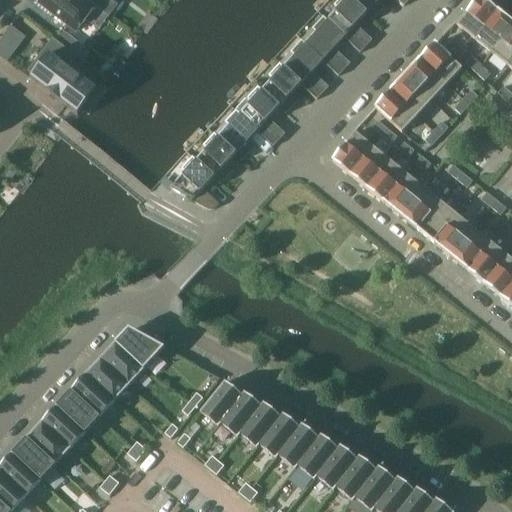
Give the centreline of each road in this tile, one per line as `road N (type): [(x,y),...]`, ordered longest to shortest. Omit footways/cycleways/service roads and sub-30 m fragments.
road 1 (residential): [(128,302),(471,503)]
road 2 (residential): [(511,340),(291,154)]
road 3 (residential): [(128,302),(168,289),(291,154)]
road 4 (residential): [(291,154),(438,0)]
road 5 (residential): [(0,432),(128,302)]
